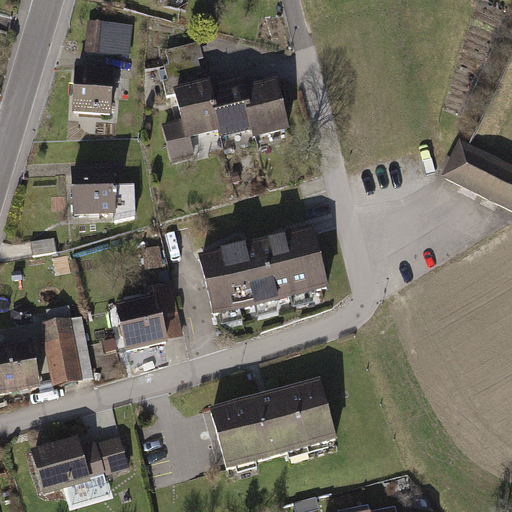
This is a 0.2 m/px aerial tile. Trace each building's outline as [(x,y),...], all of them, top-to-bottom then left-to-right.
[(102,23),(88,22),(85,53),(99,55),(102,23)] [(133,26),(102,23),(99,55),(130,58),(133,26)] [(199,43),(166,51),(170,67),(198,60),(203,58),(199,43)] [(198,60),(170,67),(164,68),(164,70),(167,81),(197,73),(201,73),(198,60)] [(113,72),(75,69),(72,113),(110,116),(113,72)] [(197,73),(167,81),(164,82),(167,96),(173,94),(201,88),(197,73)] [(276,79),(243,88),(254,130),(256,138),(289,129),(276,79)] [(254,130),(243,88),(241,80),(209,88),(220,132),(221,138),(254,130)] [(220,132),(209,88),(208,86),(201,88),(173,94),(176,107),(179,119),(160,123),(169,163),(197,157),(193,139),(220,132)] [(511,167),(462,143),(444,178),(491,201),(511,211),(511,167)] [(115,167),(71,169),(74,217),(115,215),(115,221),(138,220),(136,183),(115,184),(115,167)] [(238,173),(231,175),(233,184),(240,182),(238,173)] [(250,246),(199,260),(213,318),(328,288),(314,230),(250,246)] [(57,253),(55,239),(32,243),(34,257),(57,253)] [(160,249),(142,251),(145,271),(163,269),(160,249)] [(155,288),(156,296),(167,342),(184,338),(172,285),(155,288)] [(156,296),(115,305),(126,354),(168,345),(167,342),(156,296)] [(81,317),(71,319),(83,382),(94,380),(81,317)] [(71,319),(40,325),(53,389),(83,382),(71,319)] [(33,343),(0,348),(0,395),(42,388),(33,343)] [(265,397),(210,413),(227,472),(337,441),(320,381),(265,397)] [(78,437),(29,451),(43,497),(90,484),(89,479),(106,474),(98,445),(97,442),(81,447),(78,437)] [(120,439),(98,445),(106,474),(107,476),(129,470),(120,439)] [(316,499),(294,505),(295,511),(316,511),(319,511),(316,499)]
